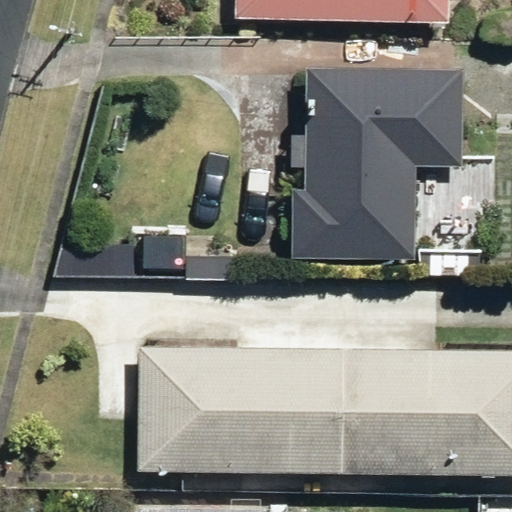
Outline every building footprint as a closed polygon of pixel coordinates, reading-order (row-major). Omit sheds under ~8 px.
[(234,0),(234,20),(446,25),(446,0),(234,0)] [(296,263),(417,263),(419,171),(465,171),(466,73),(309,72),(308,192),(297,192),(296,263)] [(511,219),(459,221),(461,258),(511,256),(511,219)] [(140,477),(337,478),(338,352),(141,352),(140,477)] [(511,353),(338,352),(337,478),(511,479),(511,353)]
